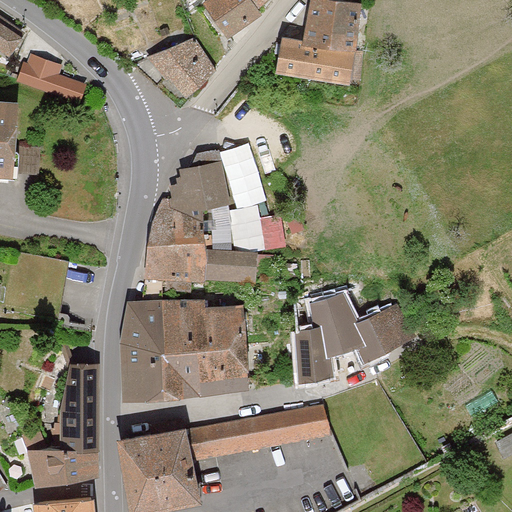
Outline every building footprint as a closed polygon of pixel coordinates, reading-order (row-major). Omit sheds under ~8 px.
[(260,12),(254,6),(249,0),(209,0),(205,4),(230,36),(260,12)] [(309,0),(304,40),(353,46),(359,4),(328,0),(309,0)] [(0,47),(9,54),(20,38),(0,24),(0,47)] [(146,57),(187,97),(213,69),(192,37),(146,57)] [(353,46),(304,40),(285,37),(280,73),(348,83),(353,46)] [(83,84),(56,74),(60,63),(31,54),(27,64),(22,63),(16,80),(77,101),(83,84)] [(0,175),(13,176),(15,102),(0,101),(0,175)] [(193,153),(170,198),(159,199),(148,244),(146,277),(255,279),(255,250),(231,249),(230,227),(214,228),(214,248),(202,248),(201,205),(225,201),(218,151),(193,153)] [(253,218),(256,248),(282,246),(279,215),(253,218)] [(8,310),(55,320),(67,264),(20,254),(8,310)] [(331,357),(355,349),(363,361),(413,334),(399,302),(367,318),(357,281),(294,296),(296,382),(332,374),(331,357)] [(249,387),(242,302),(205,304),(205,296),(167,297),(169,346),(169,397),(249,387)] [(123,347),(169,346),(167,297),(126,299),(123,347)] [(169,397),(169,346),(123,347),(122,396),(169,397)] [(60,446),(96,439),(95,361),(64,364),(60,446)] [(323,405),(186,427),(191,457),(328,436),(323,405)] [(130,511),(198,499),(191,457),(186,427),(127,435),(129,511),(130,511)] [(96,439),(60,446),(32,449),(34,481),(95,473),(96,439)] [(91,511),(91,502),(21,510),(17,511),(91,511)]
